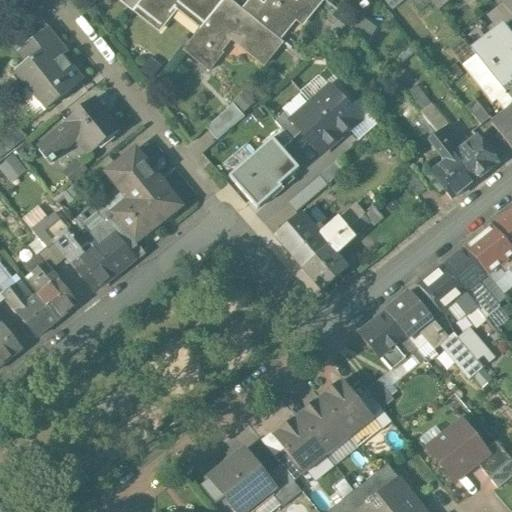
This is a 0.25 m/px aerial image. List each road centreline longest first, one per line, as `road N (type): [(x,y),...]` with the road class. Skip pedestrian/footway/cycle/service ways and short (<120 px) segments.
road 1 (residential): [(323,329),(100,511)]
road 2 (residential): [(0,389),(225,211)]
road 3 (residential): [(225,211),(75,17)]
road 4 (residential): [(323,329),(511,181)]
road 5 (residential): [(225,211),(323,329)]
